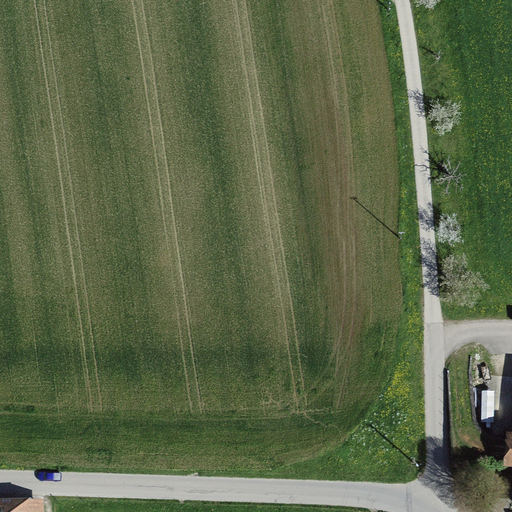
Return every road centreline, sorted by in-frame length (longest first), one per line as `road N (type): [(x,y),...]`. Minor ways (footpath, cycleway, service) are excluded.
road 1 (residential): [(435,511),(435,363),(401,0)]
road 2 (unclassified): [(422,511),(396,503),(0,487)]
